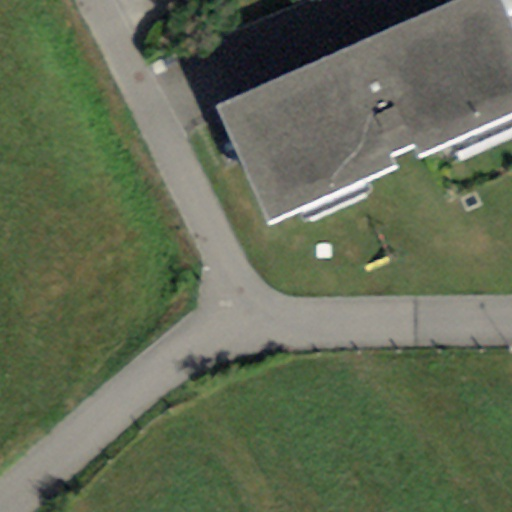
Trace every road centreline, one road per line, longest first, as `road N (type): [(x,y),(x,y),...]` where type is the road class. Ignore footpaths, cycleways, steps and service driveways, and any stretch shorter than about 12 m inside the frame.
road 1 (unclassified): [(92,0),(249,318)]
road 2 (unclassified): [(249,318),(151,374),(0,505)]
road 3 (unclassified): [(511,316),(249,318)]
